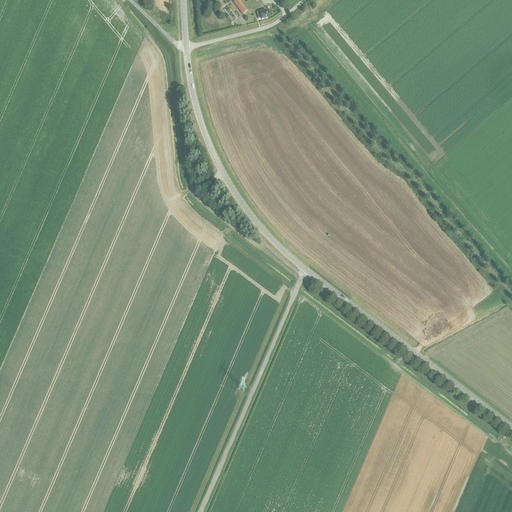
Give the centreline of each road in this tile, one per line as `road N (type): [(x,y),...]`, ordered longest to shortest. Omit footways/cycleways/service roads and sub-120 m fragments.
road 1 (unclassified): [(199,511),(306,271)]
road 2 (tertiary): [(306,271),(261,229),(223,175),(192,96),(186,47)]
road 3 (tertiary): [(511,429),(306,271)]
road 4 (unclassified): [(186,47),(271,26),(306,0)]
